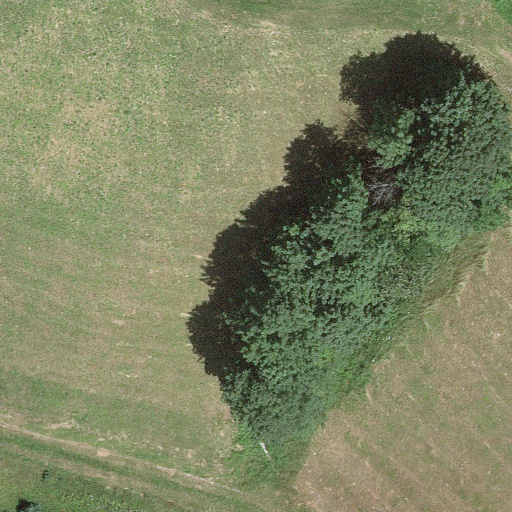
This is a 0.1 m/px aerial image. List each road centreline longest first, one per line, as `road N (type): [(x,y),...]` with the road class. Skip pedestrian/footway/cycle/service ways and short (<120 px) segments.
road 1 (track): [(277,511),(207,474),(0,433)]
road 2 (track): [(511,51),(427,16),(231,0)]
